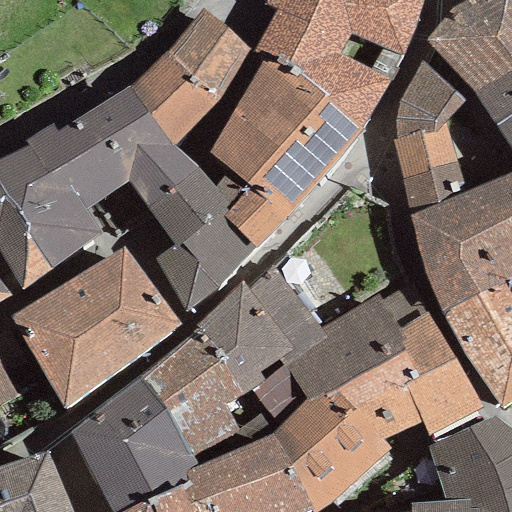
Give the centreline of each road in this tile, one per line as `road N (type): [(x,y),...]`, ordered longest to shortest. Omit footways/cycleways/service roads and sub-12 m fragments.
road 1 (residential): [(216,0),(197,4),(108,86),(0,136)]
road 2 (residential): [(439,0),(366,155)]
